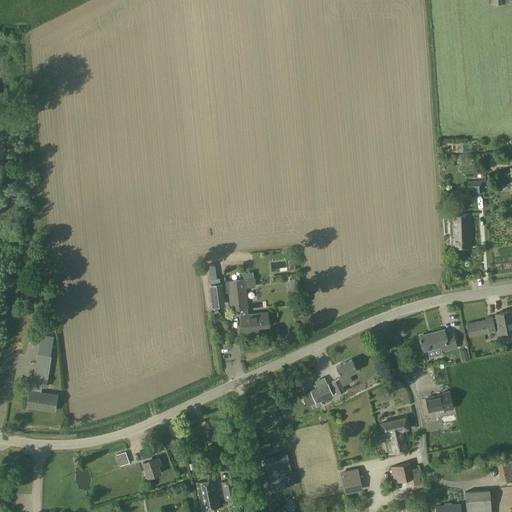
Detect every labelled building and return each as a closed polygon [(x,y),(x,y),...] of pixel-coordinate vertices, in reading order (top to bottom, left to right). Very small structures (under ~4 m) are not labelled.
[(483,181),(470,181),(470,190),(475,190),(475,192),(483,192),(483,181)] [(470,214),(449,216),(452,249),(473,247),(470,214)] [(241,315),(243,333),(258,332),(257,327),(268,326),(267,312),(248,315),(244,279),(227,281),(231,311),(243,310),(243,315),(241,315)] [(207,283),(210,307),(223,306),(220,282),(207,283)] [(466,323),(469,337),(495,332),(495,331),(498,330),(499,334),(511,330),(511,317),(511,318),(510,311),(495,314),(496,318),(492,318),(492,316),(484,318),(485,320),(466,323)] [(419,336),(423,351),(440,347),(441,352),(456,348),(453,335),(446,337),(444,330),(419,336)] [(41,335),(40,342),(52,344),(53,337),(41,335)] [(351,359),(336,367),(341,377),(332,381),(338,394),(344,391),(342,386),(352,381),(349,374),(357,371),(351,359)] [(27,407),(54,411),(57,395),(40,393),(41,386),(46,387),(47,379),(34,377),(33,385),(34,385),(33,392),(30,391),(27,407)] [(307,388),(316,382),(313,378),(305,384),(307,388)] [(311,393),(303,396),(307,406),(316,402),(332,394),(327,383),(311,391),(311,393)] [(453,409),(449,391),(441,393),(441,395),(425,398),(428,411),(444,408),(445,411),(453,409)] [(409,446),(405,429),(408,429),(405,418),(381,423),(384,434),(385,434),(392,432),(393,435),(395,435),(397,441),(401,440),(403,447),(409,446)] [(443,430),(454,427),(451,418),(440,421),(443,430)] [(392,432),(385,434),(389,454),(410,449),(409,446),(403,447),(401,440),(397,441),(395,435),(393,435),(392,432)] [(222,467),(234,465),(229,440),(217,443),(222,467)] [(289,444),(265,450),(273,484),(297,478),(289,444)] [(139,450),(142,459),(154,456),(151,446),(139,450)] [(114,454),(119,466),(129,462),(125,451),(114,454)] [(158,457),(143,462),(148,478),(160,473),(158,466),(161,465),(158,457)] [(510,462),(502,463),(502,458),(495,459),(498,481),(511,479),(510,462)] [(493,459),(486,461),(487,468),(494,466),(493,459)] [(390,466),(393,478),(394,482),(410,479),(411,486),(420,483),(419,476),(412,478),(409,463),(390,466)] [(364,488),(361,475),(343,480),(346,493),(364,488)] [(196,482),(202,511),(220,507),(214,479),(196,482)] [(233,479),(221,482),(225,499),(237,497),(233,479)] [(491,511),(489,491),(465,492),(465,511),(491,511)]
